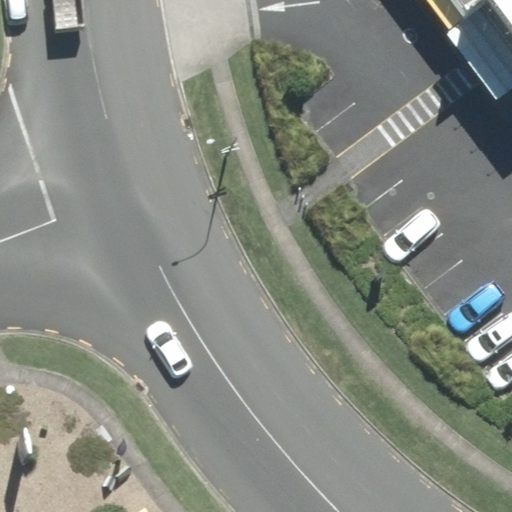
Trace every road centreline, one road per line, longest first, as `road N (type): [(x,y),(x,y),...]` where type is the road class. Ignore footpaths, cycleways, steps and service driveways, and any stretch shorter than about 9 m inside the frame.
road 1 (unclassified): [(121,194),(182,308),(343,511)]
road 2 (unclassified): [(83,0),(121,194)]
road 3 (unclassified): [(0,237),(121,194)]
